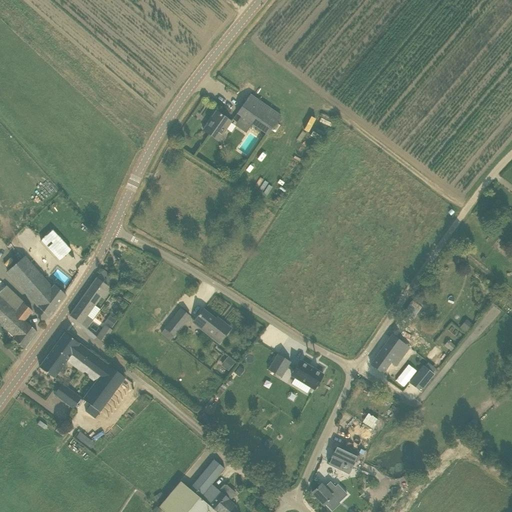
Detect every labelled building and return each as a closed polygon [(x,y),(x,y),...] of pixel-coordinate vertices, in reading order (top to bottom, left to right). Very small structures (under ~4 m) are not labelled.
[(267,135),(277,122),(282,116),(250,94),(236,114),(241,117),(235,126),(246,133),(252,124),(267,135)] [(218,141),(230,122),(216,112),(203,131),(218,141)] [(50,228),(39,242),(62,260),(73,246),(50,228)] [(504,252),(509,246),(504,242),(499,247),(504,252)] [(66,295),(59,289),(54,285),(51,289),(23,257),(7,272),(38,307),(48,318),(66,295)] [(101,297),(104,299),(112,288),(109,286),(114,278),(102,270),(83,298),(95,306),(101,297)] [(37,333),(28,324),(24,321),(32,311),(23,303),(6,286),(0,292),(0,324),(4,328),(14,337),(13,339),(25,349),(37,333)] [(81,324),(85,327),(98,308),(95,306),(83,298),(70,316),(81,324)] [(180,309),(165,328),(161,334),(170,341),(174,336),(190,317),(180,309)] [(219,343),(231,329),(223,323),(222,325),(203,310),(194,321),(213,336),(212,338),(219,343)] [(117,321),(111,316),(106,323),(111,328),(112,328),(117,321)] [(459,328),(465,333),(472,325),(466,320),(459,328)] [(96,337),(98,339),(104,342),(112,330),(105,325),(96,337)] [(83,400),(90,405),(85,411),(95,418),(100,412),(100,413),(125,378),(64,333),(54,348),(69,359),(67,361),(96,383),(83,400)] [(392,335),(390,337),(370,365),(383,374),(391,362),(396,366),(409,348),(392,335)] [(54,348),(39,367),(54,378),(67,361),(69,359),(54,348)] [(281,378),(290,362),(277,354),(268,370),(281,378)] [(228,357),(221,365),(228,371),(235,363),(228,357)] [(323,375),(300,361),(291,376),(314,390),(323,375)] [(239,366),(234,373),(239,377),(244,370),(239,366)] [(423,366),(410,383),(420,391),(434,374),(432,373),(424,367),(423,366)] [(82,399),(62,384),(54,395),(74,409),(82,399)] [(362,422),(374,429),(379,419),(368,412),(362,422)] [(207,423),(215,422),(214,415),(206,416),(207,423)] [(68,431),(61,425),(56,431),(64,437),(68,431)] [(336,447),(335,451),(329,462),(328,461),(328,463),(349,473),(355,459),(356,457),(336,447)] [(224,469),(214,460),(189,489),(180,481),(159,507),(162,510),(164,511),(228,511),(234,505),(229,501),(235,494),(224,484),(218,491),(211,484),(224,469)] [(312,493),(324,505),(333,497),(329,494),(335,488),(330,482),(324,488),(321,484),(312,493)]
